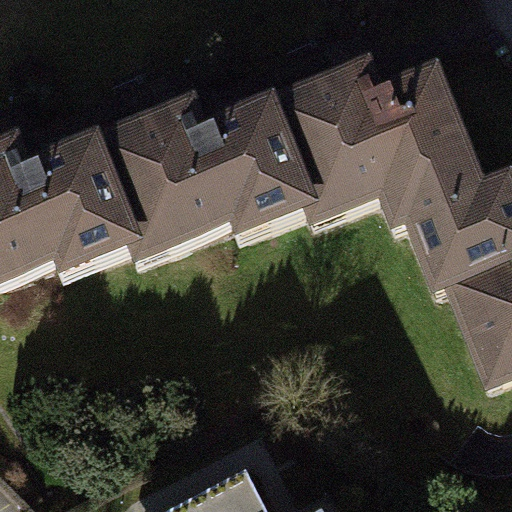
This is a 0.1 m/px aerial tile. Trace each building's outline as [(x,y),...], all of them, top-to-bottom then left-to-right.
[(366,89),(264,130),(308,239),(313,251),(379,225),(392,257),(403,253),(430,322),(447,315),(511,288),(511,207),(509,199),(479,211),(432,96),(378,118),(366,89)] [(190,131),(87,172),(130,278),(136,293),(229,256),(234,269),(308,239),(264,130),(200,155),(190,131)] [(56,308),(130,278),(87,172),(26,197),(16,172),(0,178),(0,314),(51,294),(56,308)] [(511,288),(447,315),(486,412),(511,401),(511,288)] [(253,511),(247,499),(222,511),(253,511)]
